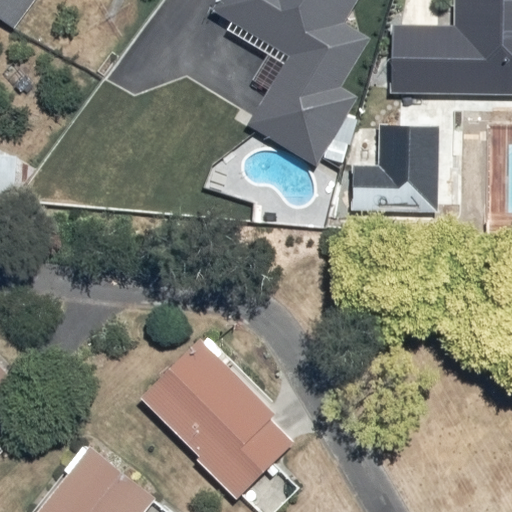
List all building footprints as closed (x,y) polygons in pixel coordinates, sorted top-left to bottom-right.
[(0,0),(0,12),(20,27),(38,0),(0,0)] [(279,85),(255,122),(326,167),(370,98),(354,87),(385,39),(356,20),(368,0),(231,0),(223,13),(279,49),(263,75),(279,85)] [(402,24),(402,91),(511,91),(511,0),(462,0),(463,24),(402,24)] [(388,120),(387,159),(362,159),(361,222),(446,224),(448,121),(388,120)] [(214,333),(152,393),(265,511),(277,511),(303,487),(286,470),(317,440),(214,333)] [(0,353),(0,447),(4,444),(0,438),(0,399),(23,380),(0,353)] [(175,511),(98,446),(41,511),(175,511)]
